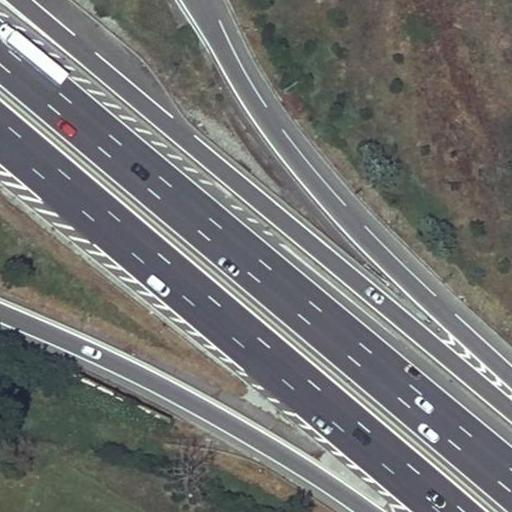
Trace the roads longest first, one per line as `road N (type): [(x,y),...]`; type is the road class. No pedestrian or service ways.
road 1 (motorway): [(511,477),(0,54)]
road 2 (motorway): [(511,406),(23,0)]
road 3 (motorway): [(0,125),(459,511)]
road 4 (motorway): [(511,376),(397,270),(294,157),(255,106),(196,0)]
road 5 (motorway): [(0,309),(268,444),(366,511)]
